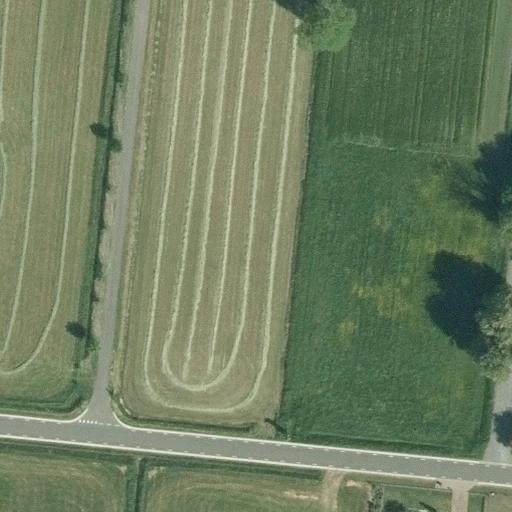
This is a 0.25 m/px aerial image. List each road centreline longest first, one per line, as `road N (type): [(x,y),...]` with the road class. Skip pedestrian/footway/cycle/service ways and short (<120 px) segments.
road 1 (unclassified): [(93,438),(141,0)]
road 2 (tertiary): [(511,476),(93,438)]
